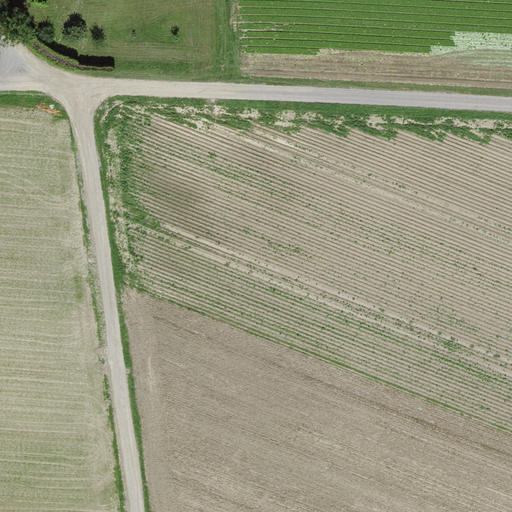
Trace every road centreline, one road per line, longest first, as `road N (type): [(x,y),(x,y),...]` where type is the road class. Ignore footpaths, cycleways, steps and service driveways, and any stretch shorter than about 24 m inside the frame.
road 1 (track): [(0,79),(511,107)]
road 2 (track): [(82,84),(139,511)]
